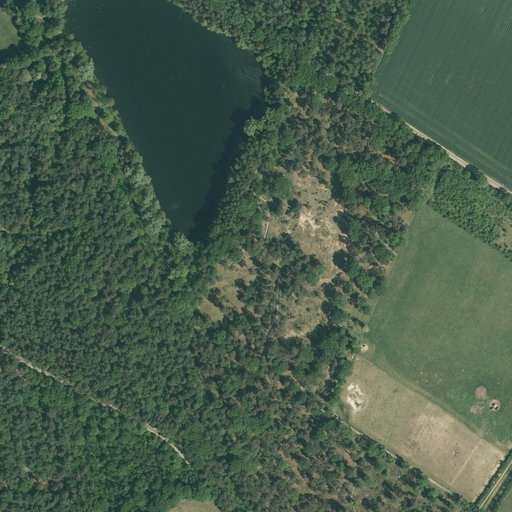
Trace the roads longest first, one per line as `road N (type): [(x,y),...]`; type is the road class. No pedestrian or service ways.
road 1 (unclassified): [(511,195),(214,0)]
road 2 (unclassified): [(225,511),(171,442),(0,347)]
road 3 (track): [(327,406),(339,423),(480,511)]
